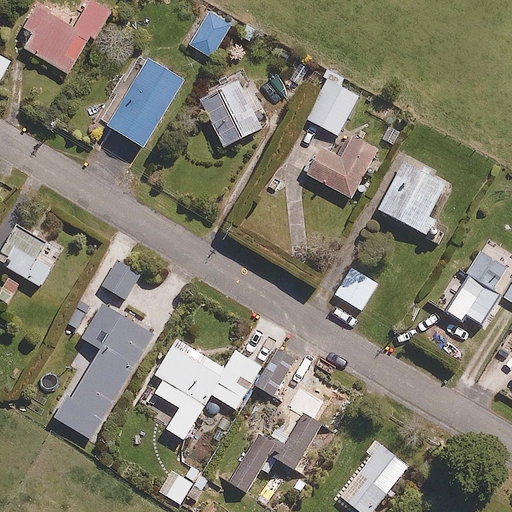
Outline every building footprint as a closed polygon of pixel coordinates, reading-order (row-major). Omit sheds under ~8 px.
[(113,12),(94,1),(78,29),(40,6),(27,28),(36,33),(27,48),(71,73),(92,37),(97,39),(113,12)] [(234,25),(214,12),(192,45),(212,58),(234,25)] [(186,81),(138,52),(98,117),(146,146),(186,81)] [(0,83),(12,61),(0,54),(0,83)] [(345,77),(328,68),(323,77),(329,81),(309,119),(339,135),(360,96),(341,86),(345,77)] [(262,105),(244,69),(219,81),(222,88),(202,98),(227,147),(265,127),(255,109),(262,105)] [(394,110),(373,99),(367,111),(389,122),(394,110)] [(310,175),(354,197),(358,189),(364,193),(377,168),(370,165),(379,148),(355,136),(344,158),(324,147),(310,175)] [(428,173),(405,160),(377,212),(425,238),(433,223),(431,222),(449,189),(426,177),(428,173)] [(50,244),(19,225),(0,256),(0,261),(41,286),(56,261),(45,254),(50,244)] [(511,254),(489,241),(463,284),(453,278),(437,305),(464,321),(468,314),(485,324),(502,295),(511,301),(511,254)] [(141,275),(119,262),(105,286),(127,299),(141,275)] [(379,284),(353,268),(337,294),(363,310),(379,284)] [(92,307),(81,301),(67,324),(78,330),(92,307)] [(105,304),(83,337),(103,350),(58,419),(92,441),(153,335),(105,304)] [(203,410),(213,394),(237,409),(264,366),(238,350),(227,369),(209,358),(179,340),(157,375),(166,380),(158,393),(182,408),(169,429),(185,439),(203,410)] [(297,360),(279,348),(256,384),(274,396),(297,360)] [(285,446),(260,431),(229,479),(223,475),(220,480),(253,502),(258,494),(252,490),(274,458),(303,477),(311,465),(303,460),(326,424),(307,412),(285,446)] [(374,511),(410,466),(383,446),(343,497),(362,511),(374,511)] [(192,464),(184,477),(174,471),(161,492),(181,504),(187,494),(196,500),(209,480),(201,475),(196,485),(194,484),(202,470),(192,464)]
